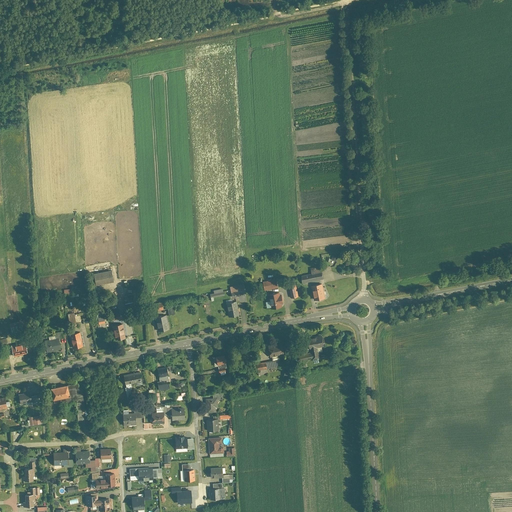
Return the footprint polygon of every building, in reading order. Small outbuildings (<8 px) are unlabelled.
[(94,284),(112,280),(110,270),(92,273),(94,284)] [(300,275),(302,283),(323,278),(321,271),(300,275)] [(262,281),(264,290),(277,287),(275,279),(262,281)] [(290,297),(298,296),(295,282),(287,284),(290,297)] [(313,300),(324,298),(321,283),(310,285),(313,300)] [(229,286),(231,292),(237,291),(244,290),(242,284),(229,286)] [(270,309),(282,306),(279,292),(267,294),(270,309)] [(239,315),(236,301),(225,303),(228,317),(239,315)] [(154,311),(163,309),(162,302),(153,304),(154,311)] [(89,312),(76,314),(75,313),(70,313),(71,321),(70,321),(70,324),(90,321),(89,312)] [(156,331),(168,329),(165,315),(154,316),(156,331)] [(13,334),(25,332),(23,321),(11,323),(13,334)] [(113,339),(124,337),(122,323),(111,325),(113,339)] [(72,348),(82,346),(79,331),(69,333),(72,348)] [(323,346),(321,335),(306,338),(309,348),(310,348),(311,352),(297,355),(298,361),(319,357),(317,347),(323,346)] [(46,352),(61,349),(59,338),(56,338),(44,341),(46,352)] [(12,355),(26,353),(24,342),(10,345),(12,355)] [(269,356),(283,353),(281,343),(267,346),(269,356)] [(215,355),(217,364),(225,363),(224,354),(215,355)] [(225,363),(217,364),(218,372),(226,371),(225,363)] [(159,376),(167,375),(165,367),(157,368),(159,376)] [(139,370),(123,374),(126,384),(141,380),(139,370)] [(157,382),(159,390),(167,388),(166,380),(159,381),(157,382)] [(77,383),(66,385),(68,397),(64,397),(65,401),(75,400),(77,400),(76,395),(81,394),(80,388),(78,388),(77,383)] [(48,387),(50,399),(64,397),(68,397),(66,385),(48,387)] [(19,404),(31,401),(29,391),(17,394),(19,404)] [(77,400),(75,400),(75,410),(77,410),(84,410),(83,395),(81,394),(76,395),(77,400)] [(205,412),(215,412),(215,406),(217,406),(217,399),(217,397),(212,397),(205,398),(205,412)] [(184,408),(172,408),(172,414),(172,420),(184,419),(184,408)] [(150,413),(150,423),(164,423),(163,414),(163,412),(150,413)] [(123,425),(136,424),(136,417),(136,413),(122,414),(123,425)] [(233,427),(233,415),(221,415),(221,419),(230,419),(230,427),(233,427)] [(29,417),(30,424),(41,423),(40,416),(29,417)] [(212,419),(205,419),(206,431),(218,430),(217,418),(212,419)] [(186,436),(173,437),(174,449),(187,448),(186,436)] [(221,437),(208,438),(209,453),(223,452),(223,446),(219,446),(219,443),(221,442),(221,437)] [(234,447),(228,447),(228,451),(226,451),(226,456),(235,455),(234,447)] [(100,449),(100,458),(111,458),(110,448),(100,449)] [(85,463),(89,462),(89,460),(88,450),(74,451),(75,463),(85,463)] [(53,465),(68,464),(68,459),(67,451),(52,452),(53,465)] [(89,462),(85,463),(85,467),(99,467),(98,458),(94,458),(94,460),(89,460),(89,462)] [(22,480),(32,480),(32,476),(34,476),(33,468),(35,468),(34,461),(29,461),(27,462),(28,468),(22,468),(23,475),(22,475),(22,480)] [(129,476),(138,475),(137,468),(137,467),(129,468),(129,476)] [(151,467),(137,468),(138,475),(138,480),(152,479),(152,477),(151,468),(151,467)] [(221,475),(221,467),(208,467),(209,478),(222,477),(221,475)] [(184,471),(185,481),(194,480),(194,470),(191,470),(184,471)] [(105,485),(114,485),(113,473),(104,474),(104,479),(105,485)] [(232,474),(221,475),(222,477),(222,482),(232,482),(232,474)] [(105,485),(104,479),(98,479),(94,479),(94,488),(105,487),(105,485)] [(22,507),(32,506),(32,501),(35,501),(34,494),(39,494),(39,487),(27,487),(28,494),(23,494),(24,501),(22,501),(22,507)] [(224,498),(224,488),(221,488),(212,488),(208,489),(209,499),(224,498)] [(143,495),(143,500),(151,499),(151,489),(142,489),(143,495)] [(190,492),(177,492),(178,503),(191,502),(190,492)] [(109,510),(108,498),(97,499),(97,495),(84,496),(85,506),(99,505),(99,510),(109,510)] [(143,495),(130,496),(131,511),(144,510),(143,500),(143,495)]
